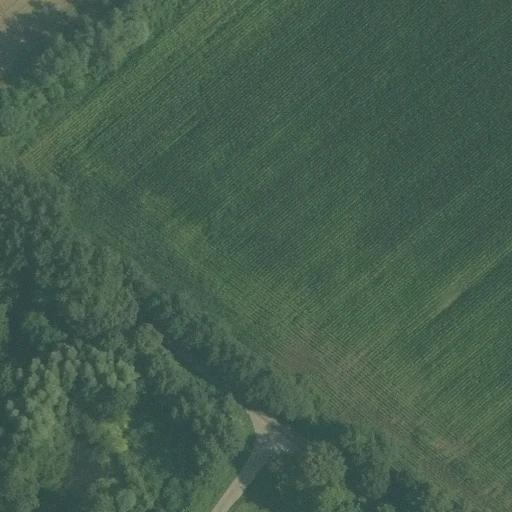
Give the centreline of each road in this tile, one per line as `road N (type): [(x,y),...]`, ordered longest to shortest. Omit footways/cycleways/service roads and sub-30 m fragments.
road 1 (unclassified): [(0,212),(276,426)]
road 2 (unclassified): [(276,426),(388,511)]
